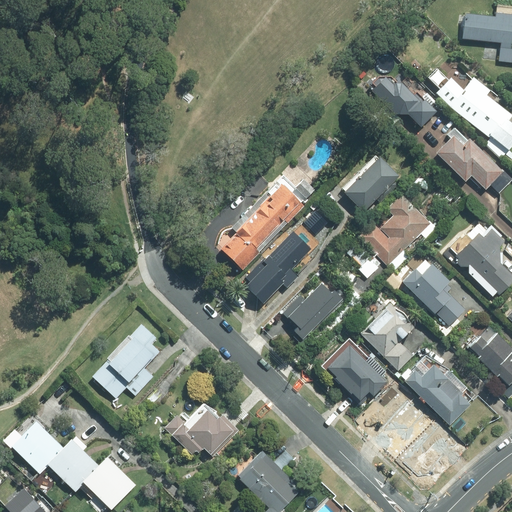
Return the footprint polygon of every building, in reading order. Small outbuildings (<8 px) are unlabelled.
[(511,17),(464,11),(461,38),(511,43),(511,17)] [(511,47),(500,47),(498,60),(511,61),(511,47)] [(419,127),(436,110),(416,90),(413,94),(397,79),(393,83),(383,74),(369,88),(395,114),(400,108),(419,127)] [(436,92),(451,105),(490,136),(485,143),(501,156),(511,142),(511,122),(508,119),(511,115),(485,94),(489,89),(473,77),(464,89),(450,76),(436,92)] [(485,188),(502,170),(469,137),(462,144),(452,134),(435,151),(465,180),(471,174),(485,188)] [(344,191),(363,210),(398,174),(379,156),(344,191)] [(306,201),(282,177),(216,245),(241,268),(306,201)] [(371,221),(357,235),(386,265),(429,224),(400,193),(386,206),(394,214),(378,228),(371,221)] [(449,246),(442,252),(494,300),(511,282),(511,273),(500,265),(499,246),(504,241),(490,227),(482,237),(477,232),(456,254),(449,246)] [(309,249),(291,230),(240,279),(263,303),(295,273),(290,267),(309,249)] [(354,243),(346,252),(363,267),(371,258),(354,243)] [(427,249),(393,281),(448,332),(475,305),(461,292),(466,287),(427,249)] [(378,264),(371,258),(363,267),(360,271),(367,277),(378,264)] [(342,300),(319,280),(302,298),(299,294),(281,313),(306,338),(342,300)] [(387,302),(358,331),(397,370),(413,354),(400,341),(413,328),(387,302)] [(511,347),(486,321),(463,344),(511,392),(511,363),(505,357),(511,350),(511,347)] [(162,347),(140,325),(92,374),(117,398),(127,388),(136,396),(155,377),(143,365),(162,347)] [(348,342),(323,364),(359,400),(368,391),(372,395),(386,382),(348,342)] [(420,360),(402,377),(448,426),(472,404),(435,364),(429,370),(420,360)] [(398,393),(374,417),(386,429),(378,436),(388,445),(395,437),(410,453),(418,444),(415,441),(419,435),(419,427),(417,422),(414,418),(418,414),(398,393)] [(176,414),(162,428),(194,456),(203,448),(211,455),(236,429),(209,404),(188,426),(176,414)] [(65,477),(73,469),(102,496),(125,472),(97,445),(88,454),(61,428),(54,435),(31,413),(8,435),(33,460),(40,453),(65,477)] [(279,511),(301,487),(261,450),(234,478),(262,505),(255,511),(279,511)] [(47,511),(22,485),(1,505),(7,511),(47,511)]
